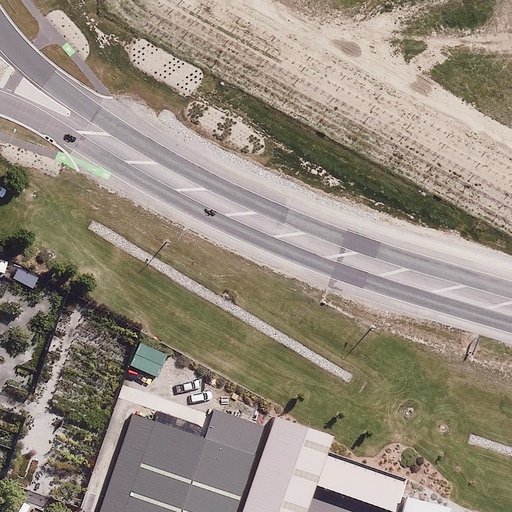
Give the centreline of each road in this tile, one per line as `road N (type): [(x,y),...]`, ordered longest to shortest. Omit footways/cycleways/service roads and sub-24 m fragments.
road 1 (primary): [(102,137),(290,236),(511,307)]
road 2 (primary): [(0,36),(102,137)]
